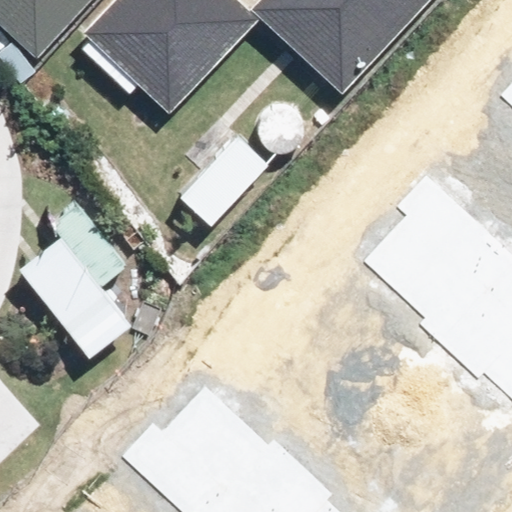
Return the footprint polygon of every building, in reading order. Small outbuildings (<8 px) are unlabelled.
[(0,0),(0,40),(21,20),(1,0),(0,0)] [(24,0),(44,18),(60,0),(24,0)] [(238,0),(116,0),(87,31),(172,113),(260,20),(238,0)] [(344,93),(431,0),(263,0),(254,9),(344,93)] [(511,110),(511,52),(483,83),(511,110)] [(407,220),(366,266),(511,396),(511,250),(429,177),(397,212),(407,220)] [(79,196),(45,225),(80,265),(114,236),(79,196)] [(185,511),(341,511),(205,382),(130,460),(185,511)]
